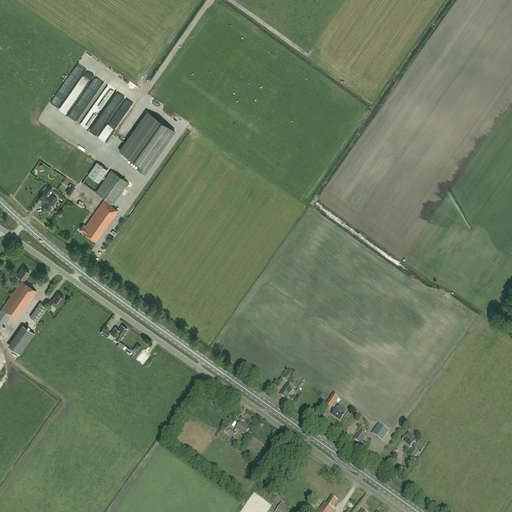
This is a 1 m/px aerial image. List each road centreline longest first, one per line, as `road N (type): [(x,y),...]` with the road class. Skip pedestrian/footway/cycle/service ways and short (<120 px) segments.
road 1 (primary): [(417,511),(79,271),(0,202)]
road 2 (unclassified): [(402,511),(0,227)]
